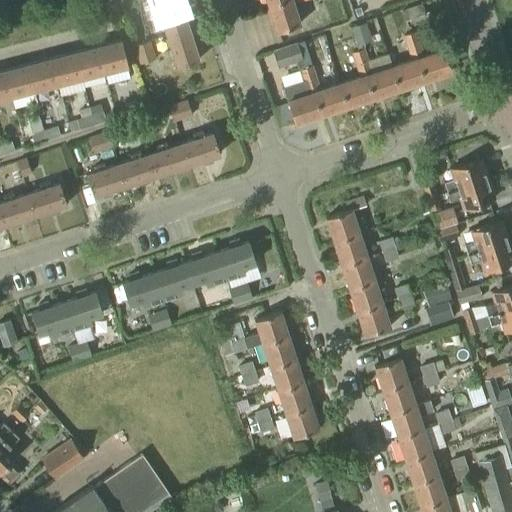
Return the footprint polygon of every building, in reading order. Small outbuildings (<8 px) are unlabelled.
[(178,0),(167,0),(156,4),(159,12),(155,14),(158,23),(162,22),(167,35),(188,28),(183,14),(188,12),(185,3),(180,4),(178,0)] [(290,0),(284,0),(268,5),(277,32),(299,25),(292,3),(290,0)] [(422,4),(401,10),(404,21),(425,14),(422,4)] [(354,10),(356,17),(357,17),(362,15),(360,8),(354,10)] [(356,45),(371,40),(365,22),(351,27),(356,45)] [(192,42),(188,28),(167,35),(171,48),(167,50),(170,59),(174,58),(177,67),(198,60),(196,52),(200,50),(197,41),(192,42)] [(407,48),(420,44),(416,32),(403,36),(407,48)] [(121,40),(97,46),(104,73),(128,67),(121,40)] [(149,40),(142,43),(145,52),(152,49),(149,40)] [(145,52),(142,43),(134,45),(137,54),(145,52)] [(278,66),(301,58),(296,44),(273,51),(278,66)] [(423,56),(420,44),(407,48),(411,60),(417,58),(423,56)] [(97,46),(74,52),(81,79),(104,73),(97,46)] [(155,59),(152,49),(145,52),(148,61),(155,59)] [(355,65),(367,61),(363,49),(351,53),(355,65)] [(417,58),(424,80),(451,72),(444,49),(423,56),(417,58)] [(81,79),(74,52),(50,58),(57,85),(81,79)] [(148,61),(145,52),(137,54),(140,63),(148,61)] [(50,58),(27,64),(34,91),(57,85),(50,58)] [(424,80),(417,58),(411,60),(391,66),(398,89),(424,80)] [(367,61),(355,65),(359,77),(365,75),(370,73),(367,61)] [(34,91),(27,64),(4,70),(11,97),(34,91)] [(303,82),(315,78),(311,66),(299,70),(303,82)] [(391,66),(370,73),(365,75),(373,97),(398,89),(391,66)] [(0,99),(11,97),(4,70),(0,71),(0,99)] [(359,77),(339,83),(347,106),(373,97),(365,75),(359,77)] [(315,78),(303,82),(307,94),(313,92),(319,90),(315,78)] [(347,106),(339,83),(319,90),(313,92),(321,115),(347,106)] [(294,123),(321,115),(313,92),(307,94),(287,101),(294,123)] [(125,114),(139,109),(136,100),(122,105),(125,114)] [(186,100),(177,103),(180,111),(189,108),(186,100)] [(180,111),(177,103),(167,106),(170,114),(180,111)] [(88,108),(92,125),(105,120),(102,111),(98,112),(96,105),(88,108)] [(92,125),(88,108),(79,110),(81,118),(76,119),(79,129),(92,125)] [(189,108),(180,111),(182,119),(192,116),(189,108)] [(182,119),(180,111),(170,114),(173,122),(182,119)] [(57,126),(43,130),(46,139),(59,135),(57,126)] [(46,139),(43,130),(30,134),(33,144),(46,139)] [(100,142),(110,139),(107,131),(98,134),(100,142)] [(180,143),(187,165),(205,159),(207,164),(213,162),(211,157),(219,154),(212,133),(203,136),(202,131),(192,135),(193,139),(180,143)] [(100,142),(98,134),(88,137),(91,145),(100,142)] [(113,147),(110,139),(100,142),(103,150),(113,147)] [(0,143),(0,152),(1,154),(14,150),(11,140),(0,143)] [(103,150),(100,142),(91,145),(93,153),(103,150)] [(157,151),(149,153),(156,175),(164,172),(165,177),(171,175),(170,171),(187,165),(180,143),(167,147),(166,143),(156,146),(157,151)] [(156,175),(149,153),(141,156),(139,152),(129,155),(130,160),(118,164),(125,185),(143,179),(144,184),(150,182),(148,177),(156,175)] [(19,169),(29,166),(26,158),(16,161),(19,169)] [(446,192),(486,179),(479,159),(451,168),(454,179),(443,183),(446,192)] [(125,185),(118,164),(105,168),(103,163),(93,167),(94,171),(86,174),(93,196),(101,193),(103,198),(108,196),(107,191),(125,185)] [(31,174),(29,166),(19,169),(22,177),(31,174)] [(486,179),(446,192),(450,203),(461,199),(464,209),(493,200),(486,179)] [(40,189),(28,193),(35,214),(52,209),(54,214),(60,212),(58,207),(66,204),(59,183),(50,186),(49,181),(39,185),(40,189)] [(425,199),(436,195),(432,184),(422,187),(424,194),(424,195),(425,199)] [(35,214),(28,193),(14,197),(13,193),(3,196),(4,201),(0,202),(0,225),(11,222),(12,227),(18,225),(16,221),(35,214)] [(439,194),(436,195),(425,199),(429,211),(443,206),(439,194)] [(333,242),(359,233),(352,210),(366,206),(363,196),(344,202),(347,211),(325,218),(333,242)] [(436,230),(455,224),(457,224),(452,207),(431,214),(436,230)] [(467,255),(507,241),(500,221),(471,230),(475,241),(463,245),(467,255)] [(459,235),(455,224),(436,230),(439,241),(459,235)] [(367,256),(359,233),(333,242),(341,265),(367,256)] [(381,252),(395,247),(391,237),(377,241),(381,252)] [(255,263),(248,241),(240,244),(239,239),(229,242),(230,247),(216,252),(225,279),(244,273),(242,267),(255,263)] [(511,262),(511,257),(507,241),(467,255),(470,264),(481,261),(485,271),(511,262)] [(445,262),(456,259),(452,246),(441,249),(445,262)] [(398,258),(395,247),(381,252),(385,262),(398,258)] [(225,279),(216,252),(202,256),(201,251),(191,255),(192,260),(185,262),(192,283),(204,279),(206,285),(225,279)] [(374,280),(367,256),(341,265),(348,288),(374,280)] [(168,268),(153,272),(162,300),(181,293),(179,288),(192,283),(185,262),(178,264),(176,259),(166,263),(168,268)] [(456,259),(445,262),(455,291),(465,288),(456,259)] [(162,300),(153,272),(140,277),(138,272),(128,275),(130,280),(122,283),(128,304),(142,300),(144,306),(162,300)] [(382,303),(374,280),(348,288),(356,311),(382,303)] [(237,285),(242,301),(252,298),(246,282),(237,285)] [(396,298),(410,294),(406,283),(393,288),(396,298)] [(486,315),(511,307),(511,284),(491,291),(495,301),(483,305),(486,315)] [(242,301),(237,285),(228,288),(233,304),(242,301)] [(450,300),(446,285),(421,291),(433,305),(450,300)] [(478,285),(465,288),(455,291),(459,304),(482,298),(478,285)] [(102,313),(95,292),(87,294),(85,289),(75,292),(77,297),(63,302),(72,329),(91,323),(89,317),(102,313)] [(410,294),(396,298),(400,309),(413,304),(410,294)] [(72,329),(63,302),(49,307),(47,302),(37,305),(39,310),(31,313),(38,334),(51,329),(53,335),(72,329)] [(382,303),(356,311),(364,335),(390,327),(382,303)] [(448,303),(423,310),(428,326),(452,318),(448,303)] [(465,322),(475,319),(471,307),(461,310),(465,322)] [(511,307),(486,315),(475,319),(465,322),(469,334),(479,331),(477,327),(489,323),(490,325),(501,321),(505,332),(511,329),(511,307)] [(166,309),(156,312),(162,328),(171,325),(166,309)] [(262,344),(288,335),(280,311),(254,320),(258,332),(220,345),(224,356),(247,348),(262,344)] [(162,328),(156,312),(147,315),(153,331),(162,328)] [(16,341),(9,320),(0,322),(0,335),(3,345),(16,341)] [(288,335),(262,344),(270,367),(296,359),(288,335)] [(86,340),(76,343),(81,359),(91,356),(86,340)] [(81,359),(76,343),(66,346),(72,362),(81,359)] [(30,359),(25,348),(16,352),(22,363),(30,359)] [(382,390),(408,382),(400,358),(374,367),(382,390)] [(303,382),(296,359),(270,367),(277,391),(303,382)] [(241,375),(255,371),(251,360),(238,365),(241,375)] [(422,377),(436,372),(432,362),(418,366),(422,377)] [(484,381),(494,378),(508,372),(504,362),(490,367),(488,363),(479,366),(484,381)] [(255,371),(241,375),(244,386),(258,382),(255,371)] [(436,372),(422,377),(425,387),(439,383),(436,372)] [(494,378),(484,381),(493,409),(511,402),(507,388),(498,391),(494,378)] [(311,406),(303,382),(277,391),(285,414),(311,406)] [(408,382),(382,390),(389,414),(416,405),(408,382)] [(32,408),(39,414),(44,408),(38,402),(32,408)] [(18,420),(27,411),(18,403),(10,412),(18,420)] [(416,405),(389,414),(397,437),(423,429),(416,405)] [(311,406),(285,414),(293,438),(319,429),(311,406)] [(256,422),(270,418),(267,407),(253,412),(256,422)] [(506,407),(494,411),(503,437),(511,434),(511,424),(511,425),(506,407)] [(437,423),(451,418),(447,409),(433,413),(437,423)] [(270,418),(256,422),(246,425),(250,436),(273,428),(270,418)] [(437,423),(441,433),(454,429),(451,418),(437,423)] [(0,439),(11,429),(4,421),(0,425),(0,439)] [(19,436),(11,429),(0,439),(0,472),(9,482),(22,469),(12,459),(18,453),(10,445),(19,436)] [(423,429),(397,437),(405,460),(431,452),(423,429)] [(503,444),(499,445),(497,446),(499,456),(478,462),(491,511),(498,511),(511,508),(511,465),(509,466),(503,444)] [(77,446),(63,456),(66,461),(52,471),(55,476),(84,456),(77,446)] [(431,452),(405,460),(412,484),(438,475),(431,452)] [(92,485),(51,511),(146,511),(170,496),(141,453),(93,486),(92,485)] [(452,470),(466,465),(463,455),(449,460),(452,470)] [(469,476),(466,465),(452,470),(456,480),(469,476)] [(446,498),(438,475),(412,484),(420,507),(446,498)] [(326,480),(315,483),(322,511),(332,511),(334,511),(326,480)] [(446,498),(420,507),(421,511),(450,511),(449,508),(458,505),(458,506),(464,505),(466,511),(480,511),(473,489),(446,498)]
